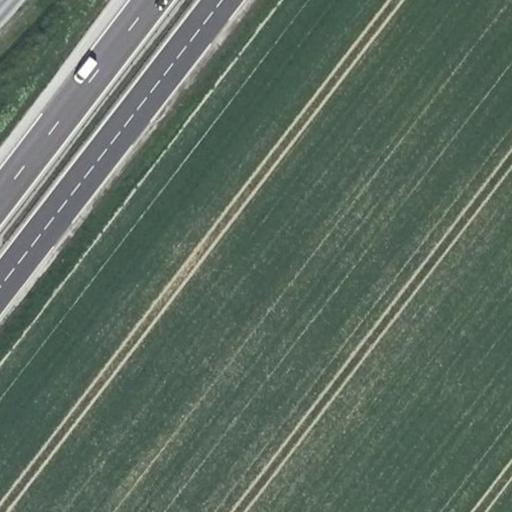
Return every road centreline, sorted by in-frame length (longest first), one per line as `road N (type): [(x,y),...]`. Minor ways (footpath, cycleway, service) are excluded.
road 1 (trunk): [(0,285),(220,0)]
road 2 (motorway): [(150,0),(0,194)]
